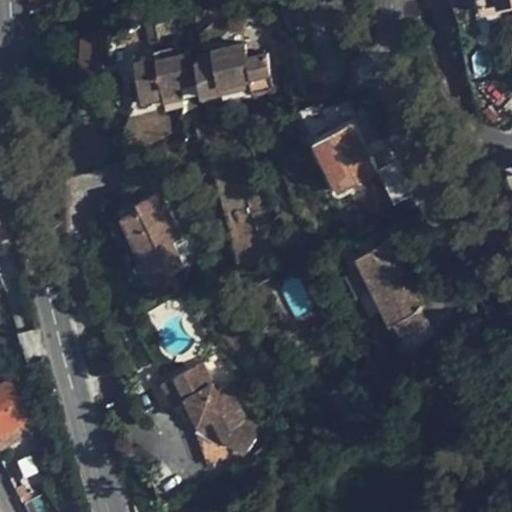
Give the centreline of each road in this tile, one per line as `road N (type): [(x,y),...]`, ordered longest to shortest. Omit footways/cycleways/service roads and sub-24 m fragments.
road 1 (tertiary): [(9,0),(66,379),(106,511)]
road 2 (unclassified): [(511,338),(400,114),(387,0)]
road 3 (unknown): [(457,0),(473,82),(511,131)]
